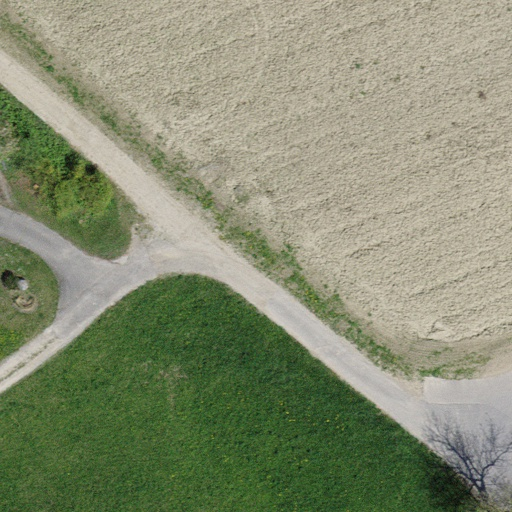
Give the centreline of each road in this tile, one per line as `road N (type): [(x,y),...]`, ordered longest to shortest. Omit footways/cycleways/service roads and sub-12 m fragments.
road 1 (track): [(0,63),(445,436)]
road 2 (track): [(0,377),(209,239)]
